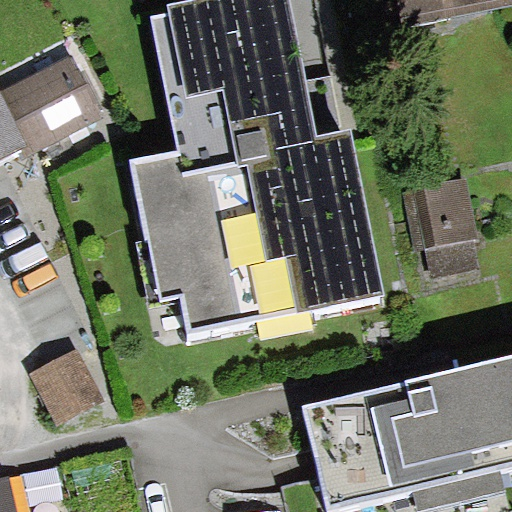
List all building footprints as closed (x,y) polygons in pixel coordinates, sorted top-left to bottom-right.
[(283,0),(243,0),(152,18),(178,154),(125,164),(152,306),(180,300),(188,342),(382,305),(349,137),(311,144),(283,0)] [(511,0),(402,0),(407,22),(511,2),(511,0)] [(71,58),(2,94),(31,148),(21,153),(25,161),(104,119),(71,58)] [(0,163),(21,153),(31,148),(2,94),(0,90),(0,163)] [(477,236),(465,181),(406,193),(417,251),(429,248),(435,275),(476,267),(470,237),(477,236)] [(78,351),(32,375),(57,424),(103,400),(78,351)] [(511,365),(308,415),(331,511),(348,511),(511,472),(511,365)] [(18,511),(11,478),(0,480),(0,511),(18,511)]
